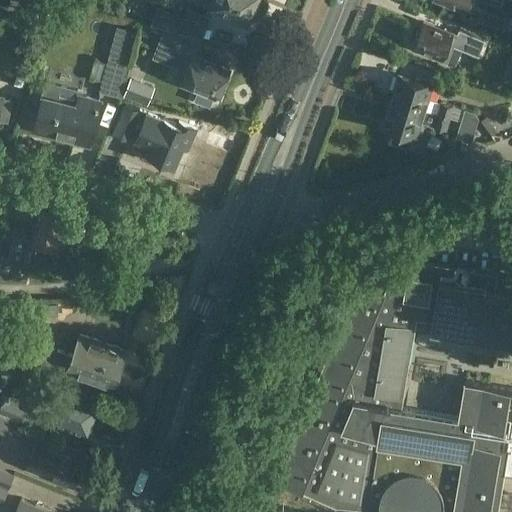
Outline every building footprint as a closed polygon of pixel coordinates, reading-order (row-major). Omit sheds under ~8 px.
[(27,3),(17,0),(10,0),(8,8),(23,13),(27,3)] [(200,0),(199,3),(210,8),(212,4),(248,18),(249,16),(253,14),(256,7),(254,3),(255,0),(200,0)] [(511,0),(443,0),(467,9),(473,12),(477,0),(496,0),(501,2),(501,0),(511,0)] [(183,29),(190,13),(161,1),(154,17),(183,29)] [(459,34),(453,32),(453,31),(445,28),(444,30),(427,23),(424,31),(421,30),(414,46),(429,52),(428,54),(442,60),(448,44),(454,46),(454,47),(479,56),(484,43),(459,33),(459,34)] [(164,29),(157,46),(180,55),(176,66),(186,70),(181,82),(199,89),(195,99),(209,105),(213,95),(215,96),(217,91),(221,92),(230,69),(195,55),(201,39),(164,29)] [(130,63),(110,58),(109,57),(102,81),(124,87),(130,63)] [(399,75),(391,99),(424,109),(432,84),(430,84),(431,79),(417,75),(415,79),(399,75)] [(43,95),(35,129),(89,143),(100,100),(80,95),(81,89),(47,81),(43,95)] [(0,119),(9,121),(14,98),(3,96),(0,95),(0,119)] [(424,109),(391,99),(384,125),(393,128),(389,140),(409,147),(413,134),(416,135),(420,122),(433,126),(437,113),(424,109)] [(441,100),(437,113),(451,117),(455,106),(455,104),(441,100)] [(126,104),(116,128),(130,134),(132,129),(140,132),(137,138),(153,144),(149,153),(162,159),(161,161),(171,166),(172,163),(174,164),(182,146),(185,139),(190,141),(195,128),(179,121),(178,125),(164,119),(163,119),(126,104)] [(466,108),(462,120),(456,137),(472,142),(479,117),(475,111),(466,108)] [(451,117),(437,113),(433,126),(447,130),(451,117)] [(40,209),(33,238),(14,234),(9,254),(3,253),(0,264),(0,280),(7,282),(29,281),(37,250),(39,250),(41,242),(57,246),(58,243),(72,246),(76,229),(62,226),(65,215),(40,209)] [(359,282),(276,480),(302,490),(298,501),(324,511),(366,511),(367,509),(367,507),(380,510),(381,511),(497,511),(505,467),(511,468),(511,426),(511,424),(511,387),(466,380),(459,417),(401,407),(416,317),(433,320),(431,331),(511,344),(511,291),(495,289),(497,274),(399,258),(384,292),(359,282)] [(46,315),(58,314),(57,304),(45,305),(46,315)] [(57,348),(52,363),(67,368),(113,385),(126,350),(81,333),(73,354),(57,348)] [(16,334),(10,351),(41,362),(47,345),(16,334)] [(47,345),(41,362),(51,366),(52,363),(57,348),(47,345)] [(100,399),(53,379),(39,413),(86,432),(100,399)] [(0,390),(0,413),(25,424),(33,404),(0,390)] [(0,413),(0,439),(15,446),(21,433),(25,424),(0,413)] [(40,435),(33,452),(27,464),(73,483),(85,454),(40,435)] [(0,503),(2,504),(15,474),(0,467),(0,503)] [(56,511),(21,497),(15,511),(56,511)]
